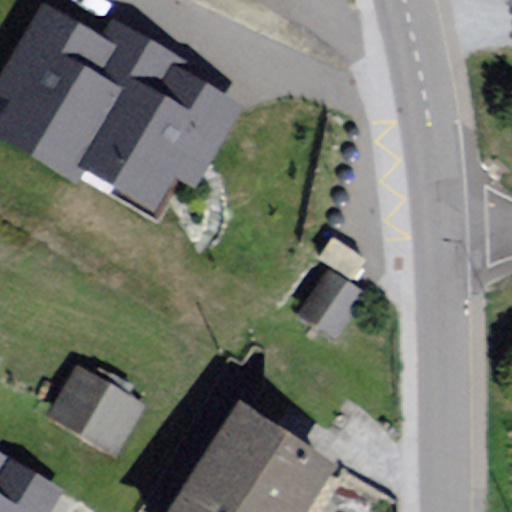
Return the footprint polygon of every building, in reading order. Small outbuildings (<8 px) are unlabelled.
[(0,80),(0,100),(8,105),(0,119),(0,142),(76,186),(83,176),(156,218),(177,183),(194,193),(244,106),(185,73),(190,64),(113,19),(102,39),(44,5),(0,80)] [(305,316),(331,333),(357,295),(331,278),(305,316)] [(146,410),(73,369),(44,420),(117,461),(146,410)] [(323,511),(348,471),(248,410),(184,511),(323,511)] [(0,473),(8,459),(0,454),(0,511),(21,511),(0,500),(0,473)]
